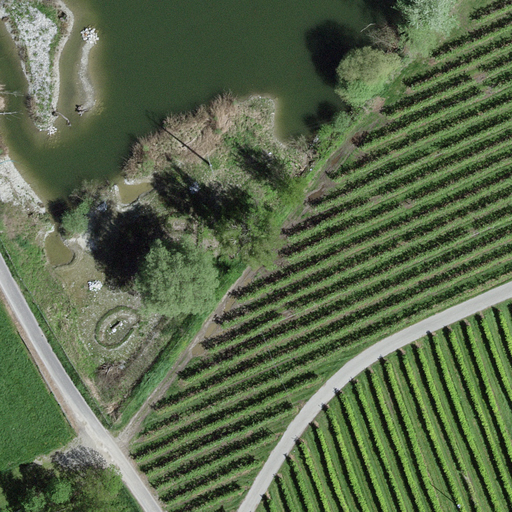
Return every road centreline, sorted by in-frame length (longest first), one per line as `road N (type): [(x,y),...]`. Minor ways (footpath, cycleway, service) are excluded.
road 1 (unclassified): [(247,511),(313,411),(359,369),(404,339),(511,291)]
road 2 (track): [(0,270),(146,511)]
